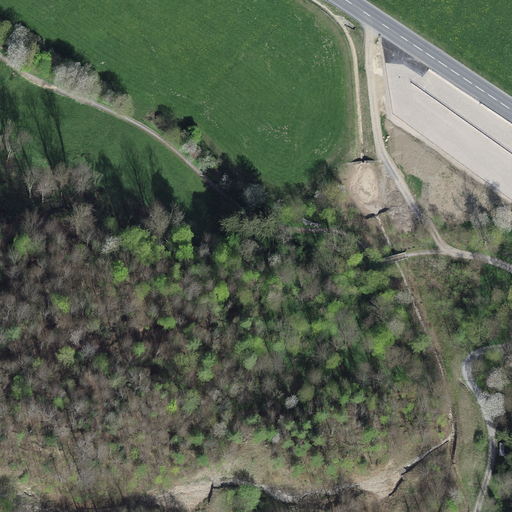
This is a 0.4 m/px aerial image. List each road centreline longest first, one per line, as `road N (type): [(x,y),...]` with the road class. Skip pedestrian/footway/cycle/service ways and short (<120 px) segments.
road 1 (track): [(0,54),(51,87),(145,127),(257,218),(342,231),(383,262),(475,254),(511,267)]
road 2 (track): [(476,511),(493,445),(465,359),(511,348)]
road 3 (primary): [(511,110),(346,0)]
road 4 (track): [(387,207),(369,55),(376,20)]
